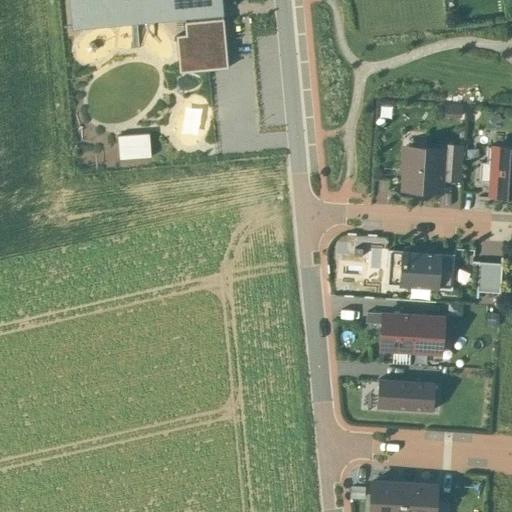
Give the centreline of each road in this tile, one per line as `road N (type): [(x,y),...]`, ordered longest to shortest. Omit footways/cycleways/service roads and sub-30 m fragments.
road 1 (residential): [(324,441),(301,209)]
road 2 (residential): [(301,209),(511,223)]
road 3 (residential): [(301,209),(284,0)]
road 4 (residential): [(324,441),(511,454)]
